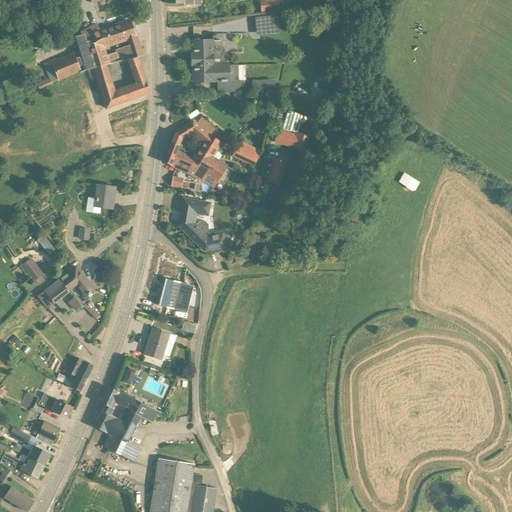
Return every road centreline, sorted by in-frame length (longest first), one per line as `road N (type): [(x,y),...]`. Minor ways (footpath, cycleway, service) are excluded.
road 1 (secondary): [(38,511),(100,380),(138,257),(154,159),(155,0)]
road 2 (track): [(206,280),(342,266)]
